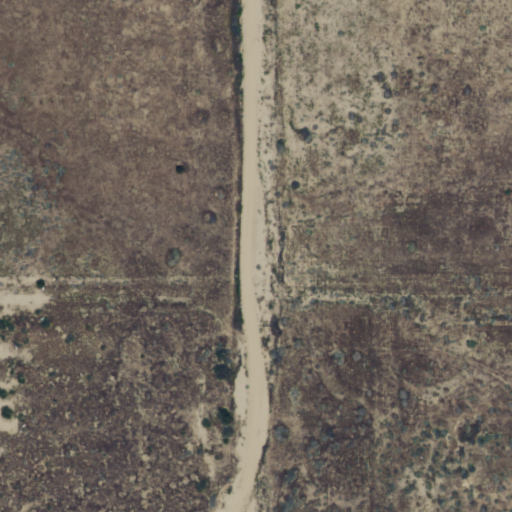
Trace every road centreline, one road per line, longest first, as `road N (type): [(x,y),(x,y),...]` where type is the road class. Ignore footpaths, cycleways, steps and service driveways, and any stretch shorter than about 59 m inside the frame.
road 1 (residential): [(0,279),(246,275),(511,213)]
road 2 (residential): [(242,0),(257,429),(225,511)]
